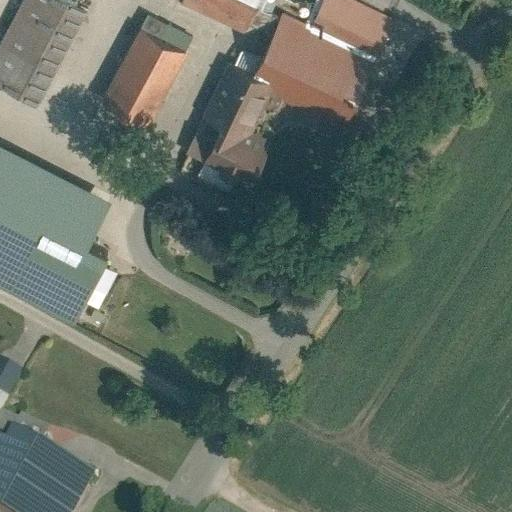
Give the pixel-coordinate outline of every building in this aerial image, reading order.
[(98,2),(94,0),(29,0),(0,58),(0,76),(48,101),(98,2)] [(263,4),(255,0),(192,0),(193,1),(251,29),(263,4)] [(367,0),(324,0),(312,24),(382,59),(403,18),(367,0)] [(312,24),(288,12),(262,62),(243,53),(215,108),(233,117),(242,121),(258,130),(279,89),(349,124),(382,59),(312,24)] [(197,44),(154,22),(116,96),(160,117),(197,44)] [(195,149),(212,158),(233,117),(215,108),(195,149)] [(242,121),(237,131),(253,140),(258,130),(242,121)] [(0,128),(0,269),(90,317),(126,250),(96,234),(119,191),(0,128)] [(220,155),(271,181),(284,155),(253,140),(237,131),(233,129),(220,155)] [(19,392),(30,371),(5,358),(0,366),(0,382),(5,385),(19,392)] [(0,394),(0,427),(9,411),(15,398),(2,391),(0,394)] [(0,427),(0,508),(7,511),(82,511),(105,469),(58,445),(62,438),(9,411),(0,427)]
